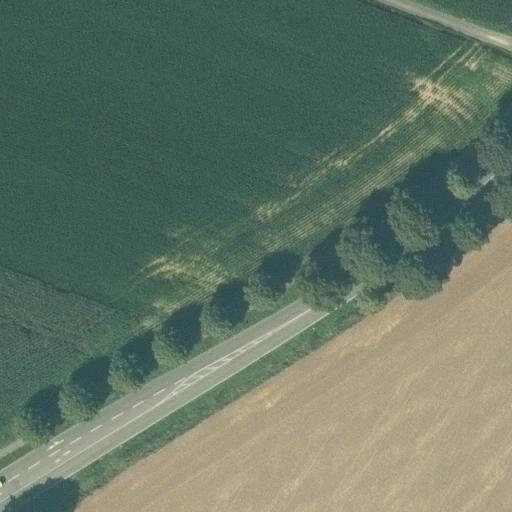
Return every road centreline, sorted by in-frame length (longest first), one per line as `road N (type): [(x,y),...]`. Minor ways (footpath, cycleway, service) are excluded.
road 1 (secondary): [(0,491),(289,322),(387,258),(511,157)]
road 2 (unclassified): [(380,0),(511,48)]
